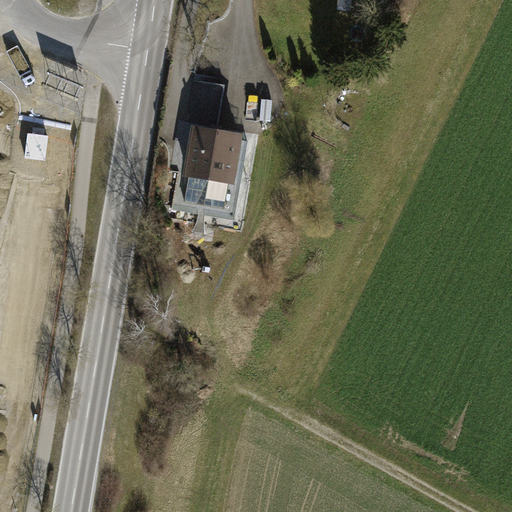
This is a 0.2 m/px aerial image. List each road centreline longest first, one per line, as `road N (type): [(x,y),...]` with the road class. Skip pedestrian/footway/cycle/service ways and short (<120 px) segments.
road 1 (secondary): [(70,511),(146,51)]
road 2 (track): [(470,511),(207,377)]
road 3 (residential): [(12,0),(52,29),(146,51)]
